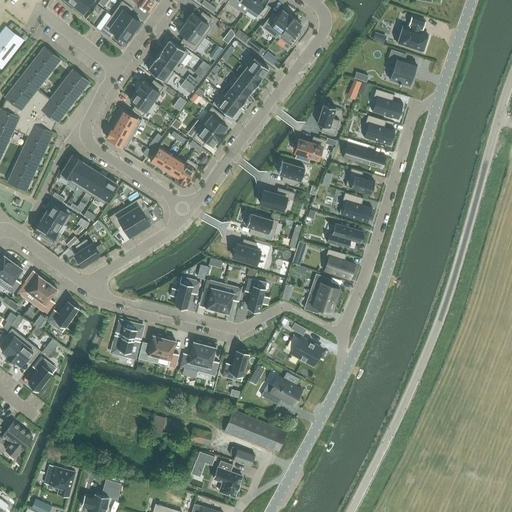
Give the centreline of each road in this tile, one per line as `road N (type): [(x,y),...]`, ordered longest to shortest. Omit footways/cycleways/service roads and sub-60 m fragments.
road 1 (unclassified): [(351,511),(453,281),(511,81)]
road 2 (unclassified): [(342,377),(376,302),(438,100)]
road 3 (residential): [(84,285),(237,329),(284,305),(340,332)]
road 4 (residential): [(188,209),(319,35),(321,14),(301,0)]
road 5 (residential): [(438,100),(412,114),(340,332)]
road 6 (residential): [(120,72),(76,134),(188,209)]
road 7 (unclassified): [(270,511),(342,377)]
road 8 (residential): [(84,285),(188,209)]
